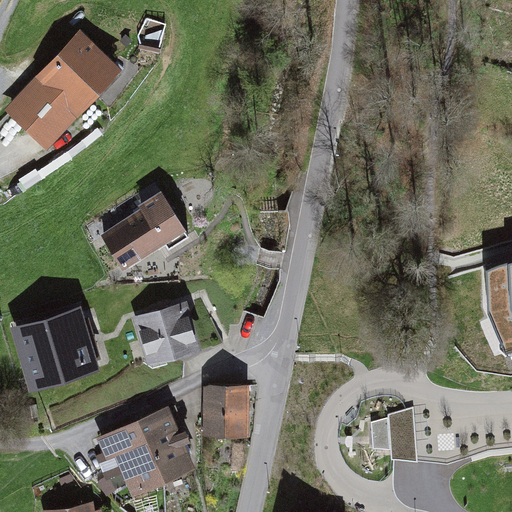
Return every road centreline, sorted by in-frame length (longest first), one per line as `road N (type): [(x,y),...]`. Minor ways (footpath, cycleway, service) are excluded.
road 1 (residential): [(247,511),(332,114),(347,0)]
road 2 (residential): [(376,511),(333,477),(325,441),(342,383),(384,380)]
